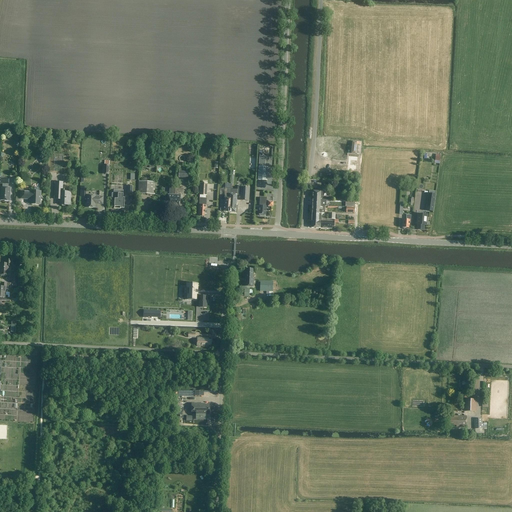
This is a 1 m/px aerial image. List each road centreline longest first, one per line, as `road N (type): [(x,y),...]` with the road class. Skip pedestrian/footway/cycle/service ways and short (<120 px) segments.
road 1 (unclassified): [(511,367),(222,352)]
road 2 (tertiary): [(277,233),(0,221)]
road 3 (unclassified): [(304,235),(320,0)]
road 4 (unclassified): [(277,233),(287,0)]
road 5 (tertiary): [(511,246),(304,235)]
road 6 (unclassified): [(217,511),(222,352)]
